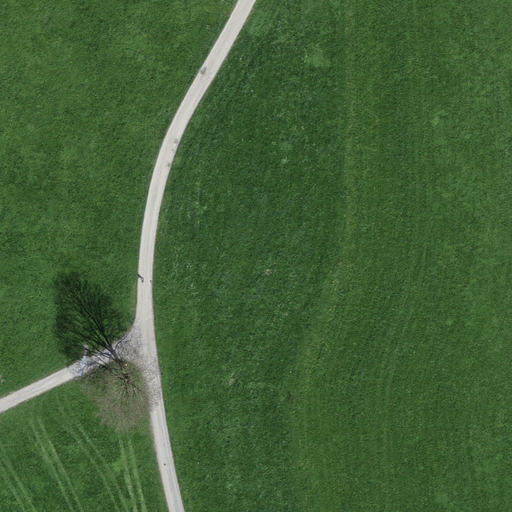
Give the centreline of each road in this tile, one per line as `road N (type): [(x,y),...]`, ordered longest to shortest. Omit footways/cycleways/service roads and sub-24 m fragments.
road 1 (track): [(242,0),(154,183),(142,268),(158,447),(176,511)]
road 2 (track): [(0,407),(146,334)]
